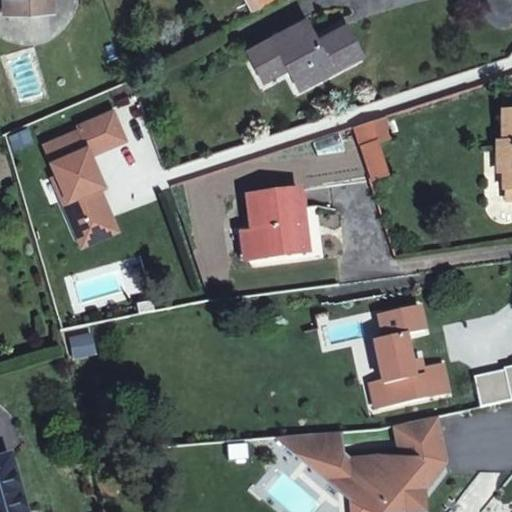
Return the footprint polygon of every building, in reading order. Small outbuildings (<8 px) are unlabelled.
[(3,0),(4,13),(14,13),(12,0),(3,0)] [(12,0),(14,13),(49,11),(48,0),(12,0)] [(289,69),(293,77),(304,71),(310,84),(361,56),(344,25),(317,39),(307,21),(250,50),(259,70),(282,59),(287,69),(289,69)] [(259,70),(264,80),(287,69),(282,59),(259,70)] [(310,84),(304,71),(293,77),(299,90),(310,84)] [(80,122),(42,136),(49,153),(58,178),(52,180),(62,206),(101,191),(96,180),(103,177),(90,144),(126,131),(115,103),(78,117),(80,122)] [(510,171),(508,188),(511,188),(511,117),(511,127),(478,123),(472,166),(510,171)] [(363,145),(373,178),(388,175),(378,141),(363,145)] [(42,155),(52,180),(58,178),(49,153),(42,155)] [(250,190),(251,225),(254,254),(304,250),(299,187),(250,190)] [(101,191),(62,206),(69,225),(108,210),(101,191)] [(238,255),(254,254),(251,225),(237,226),(238,255)] [(222,259),(204,263),(209,283),(227,279),(222,259)] [(362,322),(369,346),(390,340),(409,334),(402,310),(362,322)] [(364,348),(377,389),(384,414),(443,397),(434,368),(413,374),(410,364),(398,367),(390,340),(369,346),(364,348)] [(372,418),(384,414),(377,389),(364,393),(372,418)] [(447,415),(410,422),(416,455),(391,459),(389,452),(357,458),(347,446),(327,465),(358,499),(373,496),(375,508),(391,505),(392,511),(395,511),(435,505),(430,476),(444,474),(455,462),(447,415)] [(295,432),(317,454),(329,442),(329,430),(295,432)] [(0,511),(30,511),(14,458),(0,462),(0,511)]
